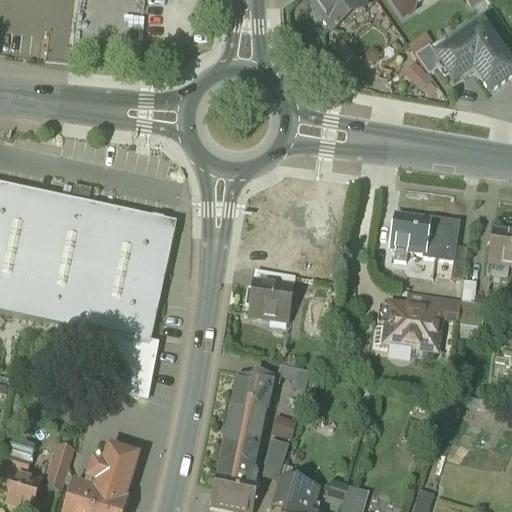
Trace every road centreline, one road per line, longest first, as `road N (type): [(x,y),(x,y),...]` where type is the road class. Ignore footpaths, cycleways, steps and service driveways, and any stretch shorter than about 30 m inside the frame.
road 1 (tertiary): [(213,264),(168,511)]
road 2 (tertiary): [(52,102),(104,122),(189,138)]
road 3 (tertiary): [(191,102),(52,102)]
road 4 (tertiary): [(374,144),(511,164)]
